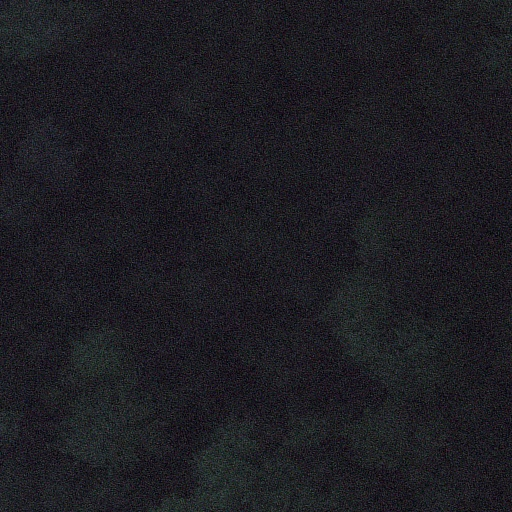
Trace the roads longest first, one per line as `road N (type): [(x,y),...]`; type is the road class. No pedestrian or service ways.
road 1 (track): [(0,462),(276,269),(511,80)]
road 2 (track): [(511,286),(383,511)]
